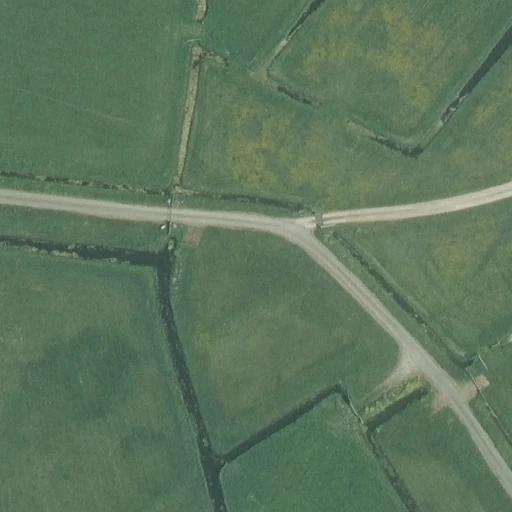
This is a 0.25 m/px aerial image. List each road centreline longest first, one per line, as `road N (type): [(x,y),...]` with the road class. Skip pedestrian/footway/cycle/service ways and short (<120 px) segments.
road 1 (track): [(245,511),(237,485),(321,437),(420,359)]
road 2 (track): [(241,0),(232,81),(306,190),(316,222)]
road 3 (track): [(454,399),(287,229)]
road 4 (track): [(511,188),(459,205),(287,229)]
road 5 (residential): [(167,217),(0,196)]
road 6 (track): [(287,229),(167,217)]
